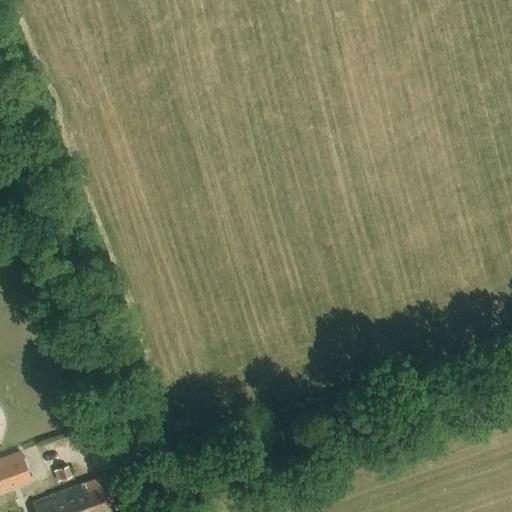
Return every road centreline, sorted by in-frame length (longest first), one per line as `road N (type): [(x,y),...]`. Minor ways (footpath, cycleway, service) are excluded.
road 1 (tertiary): [(158,511),(0,84)]
road 2 (track): [(129,485),(511,356)]
